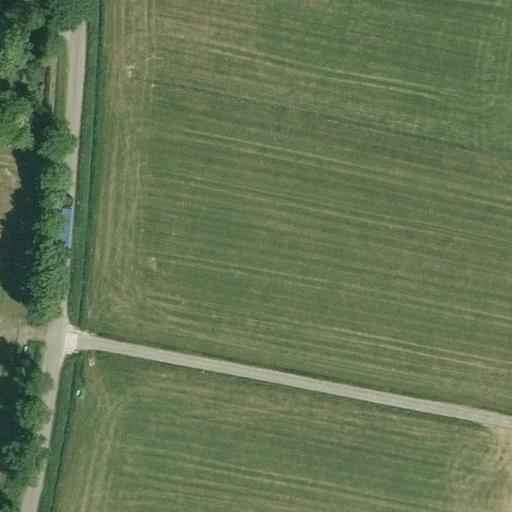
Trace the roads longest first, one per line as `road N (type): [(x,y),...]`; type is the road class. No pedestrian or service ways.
road 1 (unclassified): [(25,511),(62,285),(79,0)]
road 2 (unknown): [(54,343),(511,431)]
